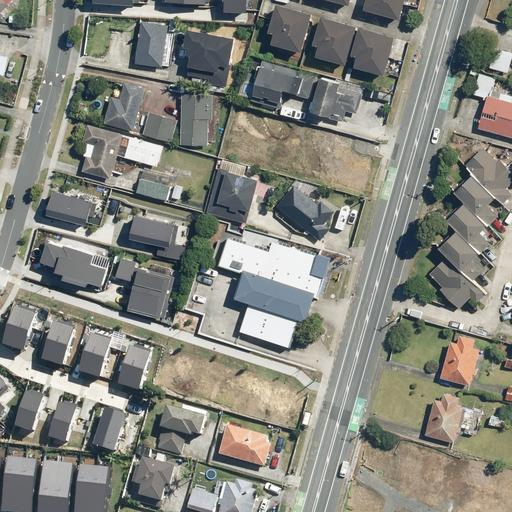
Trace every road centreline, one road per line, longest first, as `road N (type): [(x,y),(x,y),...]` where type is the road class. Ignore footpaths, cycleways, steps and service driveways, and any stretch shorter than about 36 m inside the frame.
road 1 (secondary): [(456,0),(313,511)]
road 2 (residential): [(0,268),(58,62),(64,0)]
road 3 (residential): [(0,354),(124,401)]
